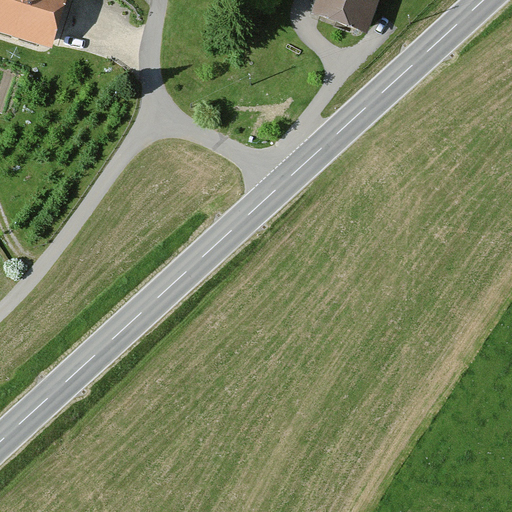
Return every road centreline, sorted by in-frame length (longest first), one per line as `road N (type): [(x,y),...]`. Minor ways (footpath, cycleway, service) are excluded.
road 1 (secondary): [(0,437),(284,179)]
road 2 (residential): [(41,266),(159,118),(198,123),(259,152),(284,179)]
road 3 (secondary): [(284,179),(482,0)]
road 4 (residential): [(348,53),(293,135),(284,179)]
